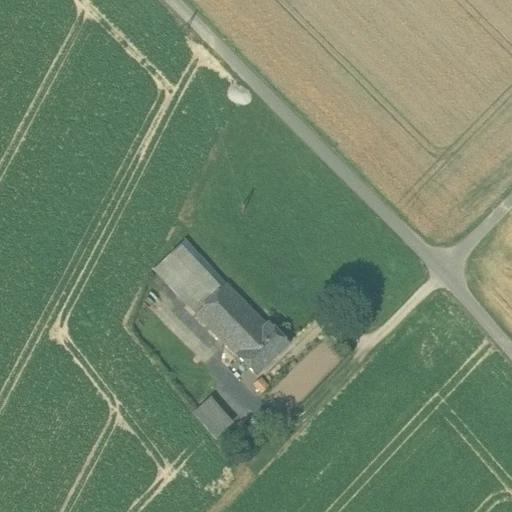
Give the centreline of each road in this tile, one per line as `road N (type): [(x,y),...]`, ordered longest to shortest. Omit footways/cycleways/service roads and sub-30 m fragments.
road 1 (unclassified): [(443,270),(168,0)]
road 2 (track): [(215,511),(443,270)]
